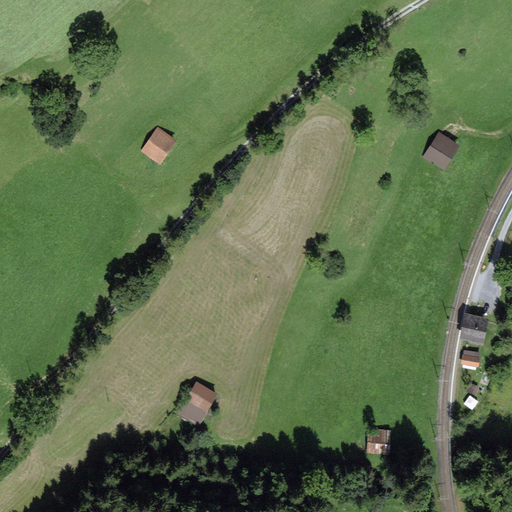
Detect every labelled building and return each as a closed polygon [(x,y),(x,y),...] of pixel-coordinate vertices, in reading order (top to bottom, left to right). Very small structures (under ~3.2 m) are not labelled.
[(158,162),(173,139),(159,130),(144,153),(158,162)] [(442,165),(456,145),(441,134),(427,154),(442,165)] [(480,339),(484,321),(468,317),(464,335),(480,339)] [(476,367),(478,359),(466,356),(464,363),(476,367)] [(475,396),(479,387),(470,383),(466,392),(475,396)] [(196,422),(213,393),(199,385),(181,413),(196,422)] [(386,451),(386,430),(373,430),(373,434),(370,434),(370,450),(386,451)]
